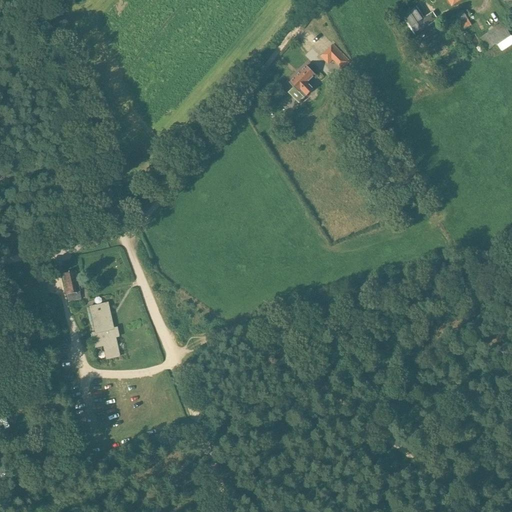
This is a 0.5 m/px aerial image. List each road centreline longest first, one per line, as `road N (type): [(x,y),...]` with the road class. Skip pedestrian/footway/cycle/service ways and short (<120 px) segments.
road 1 (track): [(173,346),(22,0)]
road 2 (track): [(320,0),(125,235)]
road 3 (track): [(231,511),(173,346)]
road 4 (track): [(0,262),(125,235)]
